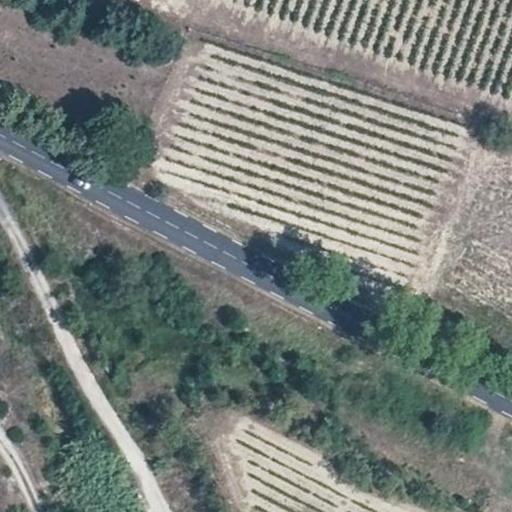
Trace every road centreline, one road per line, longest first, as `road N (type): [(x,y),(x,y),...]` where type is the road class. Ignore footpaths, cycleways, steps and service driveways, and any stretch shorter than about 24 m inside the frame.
road 1 (tertiary): [(511,403),(0,137)]
road 2 (track): [(0,208),(160,511)]
